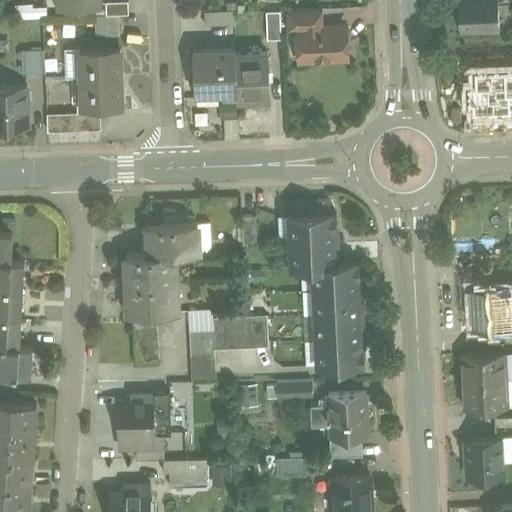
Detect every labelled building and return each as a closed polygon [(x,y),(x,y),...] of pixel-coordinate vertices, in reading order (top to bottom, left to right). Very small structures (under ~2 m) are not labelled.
[(129,0),(110,0),(107,0),(108,13),(113,13),(121,13),(130,13),(129,0)] [(498,0),(461,0),(462,29),(499,28),(498,0)] [(324,7),(288,8),(289,27),(299,26),(325,25),(324,7)] [(236,9),(205,10),(206,24),(236,23),(236,9)] [(282,9),(268,9),(269,37),(283,37),(282,9)] [(262,36),(262,11),(254,11),(254,36),(262,36)] [(108,13),(96,14),(97,35),(121,34),(121,13),(113,13),(108,13)] [(325,25),(299,26),(301,51),(315,51),(315,56),(316,56),(318,60),(332,60),(334,55),(349,55),(347,24),(325,25)] [(121,46),(82,48),(83,77),(123,75),(121,46)] [(237,47),(195,49),(196,92),(198,91),(198,90),(220,90),(220,91),(239,90),(237,52),(237,47)] [(46,51),(24,52),(25,73),(47,72),(46,51)] [(269,51),(237,52),(239,90),(239,96),(255,96),(256,100),(260,102),(264,103),(268,102),(270,98),(271,94),(269,51)] [(511,66),(475,68),(476,83),(468,84),(469,102),(474,101),(474,110),(510,109),(510,105),(511,105),(511,66)] [(123,75),(83,77),(85,106),(124,104),(123,75)] [(30,85),(0,85),(0,127),(31,127),(30,85)] [(103,115),(50,117),(51,131),(103,129),(103,115)] [(330,198),(295,200),(296,212),(331,211),(330,198)] [(296,212),(291,213),(292,239),(335,237),(335,226),(338,226),(337,210),(331,211),(296,212)] [(257,213),(243,214),(244,243),(258,242),(257,213)] [(0,257),(12,258),(14,230),(1,229),(2,221),(0,221),(0,257)] [(199,221),(150,223),(152,252),(177,251),(200,250),(199,221)] [(335,237),(292,239),(293,265),(314,264),(315,264),(315,263),(339,262),(339,261),(339,260),(339,247),(336,248),(335,237)] [(152,252),(128,254),(129,283),(178,280),(177,251),(152,252)] [(12,258),(0,257),(0,286),(25,288),(27,259),(12,258)] [(361,259),(339,260),(339,261),(339,262),(315,263),(315,264),(314,264),(316,288),(359,286),(358,275),(361,275),(361,259)] [(511,279),(471,281),(474,326),(511,324),(511,279)] [(178,280),(129,283),(130,311),(134,311),(158,310),(180,309),(178,280)] [(25,288),(0,286),(0,314),(23,316),(25,288)] [(359,286),(316,288),(317,313),(363,310),(362,296),(359,297),(359,286)] [(158,310),(134,311),(135,324),(159,323),(158,310)] [(363,310),(317,313),(318,338),(361,336),(361,325),(364,325),(363,310)] [(269,312),(255,313),(257,345),(270,344),(269,312)] [(255,313),(241,314),(243,346),(257,345),(255,313)] [(23,316),(0,314),(0,341),(21,343),(23,316)] [(241,314),(228,315),(229,347),(243,346),(241,314)] [(228,315),(215,315),(215,326),(216,340),(216,348),(229,347),(228,315)] [(159,323),(135,324),(135,337),(159,336),(159,323)] [(215,326),(191,327),(192,341),(216,340),(215,326)] [(159,336),(135,337),(136,350),(160,348),(159,336)] [(361,336),(318,338),(320,363),(366,361),(365,346),(362,346),(361,336)] [(216,348),(216,340),(192,341),(192,353),(216,353),(216,348)] [(21,343),(0,341),(0,371),(31,373),(33,344),(21,343)] [(160,348),(136,350),(137,363),(161,362),(160,348)] [(506,351),(463,353),(464,379),(507,378),(506,351)] [(216,365),(216,353),(192,353),(192,366),(216,365)] [(217,379),(216,365),(192,366),(193,379),(217,379)] [(507,378),(464,379),(465,406),(508,404),(507,378)] [(313,379),(278,380),(278,383),(279,396),(314,394),(313,379)] [(278,383),(268,384),(269,396),(279,396),(278,383)] [(258,384),(242,384),(243,399),(258,399),(258,384)] [(172,390),(132,391),(132,398),(120,398),(120,432),(137,431),(137,444),(165,444),(165,430),(172,430),(172,390)] [(367,390),(330,392),(331,402),(312,403),(313,424),(331,423),(331,435),(363,433),(369,433),(367,390)] [(38,401),(0,398),(0,455),(33,458),(38,401)] [(137,444),(137,431),(120,432),(120,445),(137,444)] [(363,433),(331,435),(332,454),(364,454),(363,433)] [(503,435),(468,437),(470,476),(504,475),(503,435)] [(165,444),(137,444),(137,458),(165,457),(166,458),(165,444)] [(33,458),(0,455),(0,483),(31,486),(33,458)] [(309,455),(278,456),(279,474),(309,473),(309,455)] [(166,458),(165,457),(165,470),(171,470),(171,469),(208,468),(208,457),(166,458)] [(208,468),(171,469),(171,470),(171,484),(208,484),(208,468)] [(373,511),(371,473),(334,475),(336,511),(373,511)] [(125,482),(125,490),(112,490),(112,511),(152,511),(152,481),(125,482)] [(29,511),(31,486),(0,483),(0,511),(11,511),(29,511)] [(511,511),(511,503),(503,504),(503,511),(511,511)]
